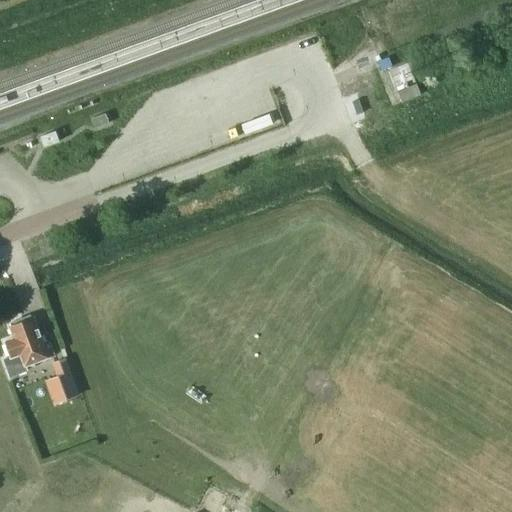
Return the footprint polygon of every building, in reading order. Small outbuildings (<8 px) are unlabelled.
[(396,90),(401,101),(420,93),(415,82),(396,90)] [(0,105),(8,103),(7,99),(6,96),(0,97),(0,105)] [(95,128),(108,123),(105,114),(92,118),(95,128)] [(40,137),(43,147),(58,141),(55,132),(40,137)] [(45,345),(35,318),(23,322),(22,320),(12,323),(13,326),(11,327),(15,339),(5,342),(11,359),(22,355),(26,367),(55,357),(50,343),(45,345)] [(56,376),(65,400),(79,395),(65,358),(52,363),(56,376)]
